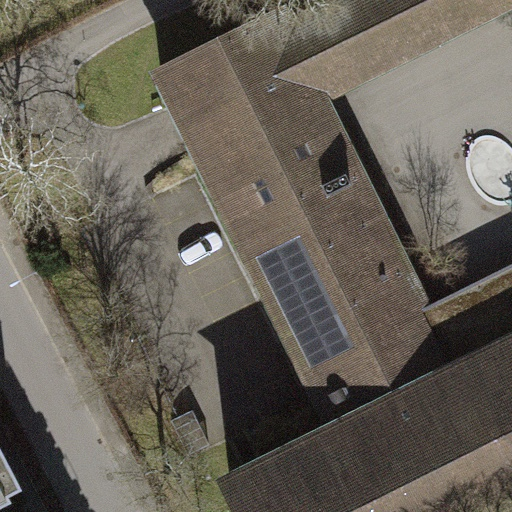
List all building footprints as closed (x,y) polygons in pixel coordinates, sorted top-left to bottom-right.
[(324,103),(511,10),(511,0),(344,0),(287,28),(324,103)] [(243,511),(511,511),(511,471),(462,371),(458,373),(425,308),(324,103),(287,28),(280,14),(161,73),(339,432),(231,485),(243,511)] [(511,264),(444,298),(453,317),(511,295),(511,264)] [(511,295),(453,317),(444,298),(425,308),(458,373),(462,371),(511,471),(511,295)] [(0,509),(12,503),(9,497),(23,490),(0,447),(0,509)]
